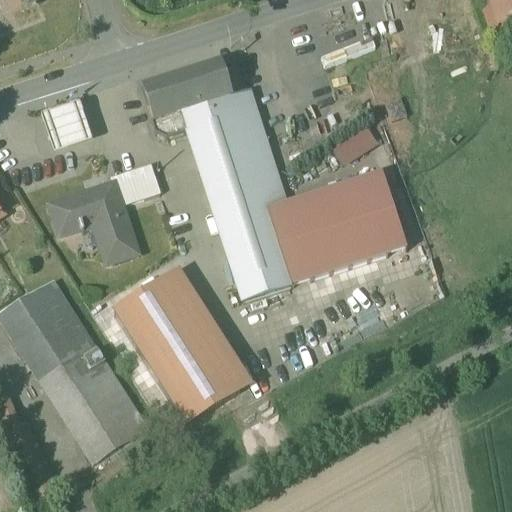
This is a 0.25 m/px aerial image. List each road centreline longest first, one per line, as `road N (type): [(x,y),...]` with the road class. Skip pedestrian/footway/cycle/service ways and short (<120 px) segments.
road 1 (unclassified): [(180,511),(511,335)]
road 2 (tertiary): [(115,63),(313,0)]
road 3 (tertiary): [(0,100),(115,63)]
